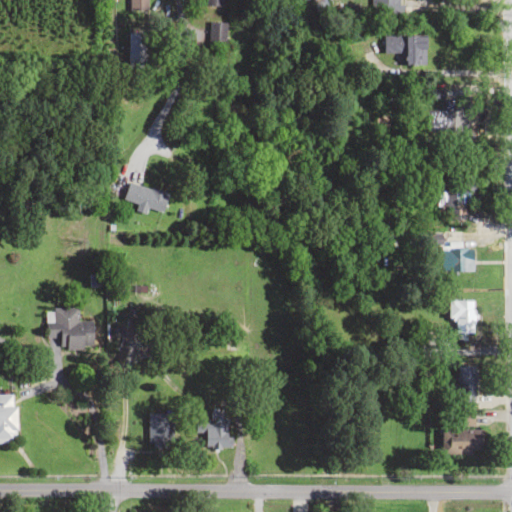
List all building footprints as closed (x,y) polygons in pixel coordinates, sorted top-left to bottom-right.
[(127,0),(128,13),(146,14),(145,0),(127,0)] [(205,46),(223,47),(224,22),(206,21),(205,46)] [(424,34),(382,34),(382,52),(399,52),(399,63),(417,63),(417,49),(424,49),(424,34)] [(422,108),(422,129),(462,129),(462,98),(442,97),(442,109),(422,108)] [(135,204),(134,208),(159,216),(166,192),(127,180),(121,199),(135,204)] [(471,246),(440,246),(440,270),(471,270),(471,246)] [(446,333),(472,333),(472,299),(446,299),(446,333)] [(77,307),(44,307),(44,341),(56,341),(56,348),(90,348),(90,328),(82,328),(82,322),(77,322),(77,307)] [(473,401),(473,363),(449,363),(449,401),(473,401)] [(0,442),(13,442),(13,394),(0,393),(0,442)] [(147,412),(147,445),(170,445),(170,412),(147,412)] [(226,449),(226,420),(197,420),(197,449),(226,449)] [(480,452),(480,428),(441,428),(441,452),(480,452)]
